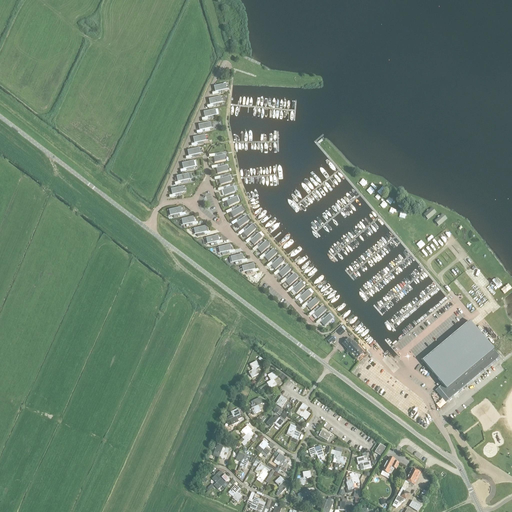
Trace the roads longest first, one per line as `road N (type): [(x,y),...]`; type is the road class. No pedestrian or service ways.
road 1 (tertiary): [(0,116),(312,354)]
road 2 (tertiary): [(462,472),(312,354)]
road 3 (track): [(231,331),(237,308),(183,269),(162,240)]
